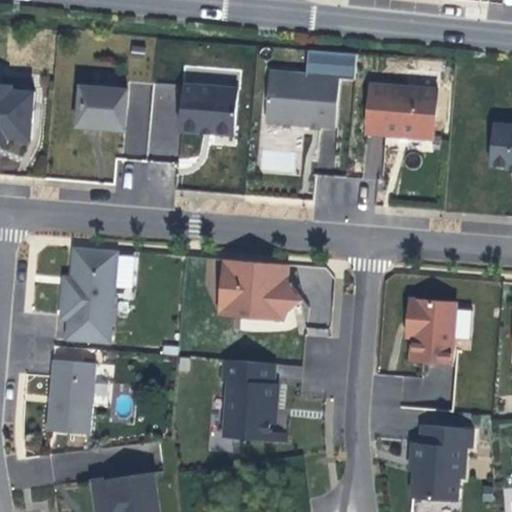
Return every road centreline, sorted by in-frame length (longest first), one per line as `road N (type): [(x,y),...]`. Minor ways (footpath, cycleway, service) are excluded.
road 1 (residential): [(8,208),(369,240)]
road 2 (residential): [(369,240),(357,407),(367,511)]
road 3 (tertiary): [(269,10),(511,37)]
road 4 (residential): [(369,240),(511,252)]
